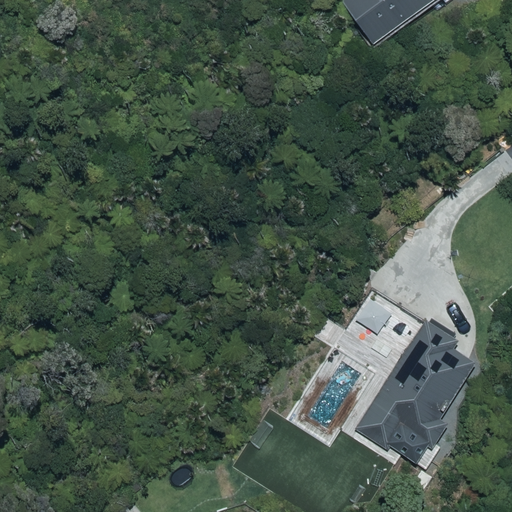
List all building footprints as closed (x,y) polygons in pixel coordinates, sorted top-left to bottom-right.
[(332,0),(363,41),(419,0),(332,0)] [(422,452),(434,434),(445,442),(462,415),(454,410),(491,353),(466,339),(471,331),(438,310),(367,418),(399,440),(400,438),(422,452)] [(112,511),(214,511),(226,503),(184,452),(112,511)] [(406,487),(425,501),(446,471),(427,457),(406,487)] [(251,495),(271,511),(339,511),(279,461),(251,495)]
